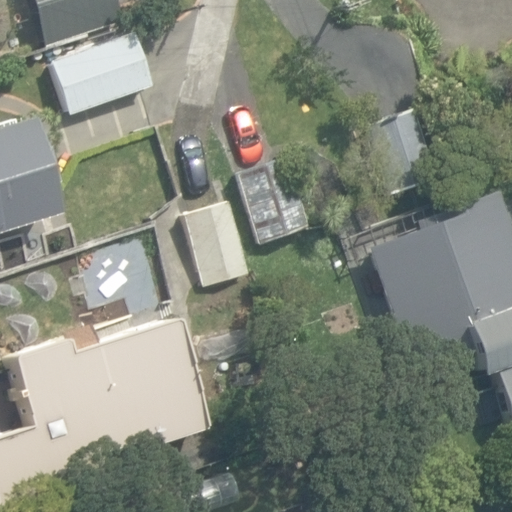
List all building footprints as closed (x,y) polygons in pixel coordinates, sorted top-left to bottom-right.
[(19,0),(36,49),(113,23),(105,0),(19,0)] [(45,62),(64,114),(141,87),(122,35),(45,62)] [(354,129),(378,196),(429,178),(404,110),(354,129)] [(0,234),(50,218),(19,120),(0,125),(0,234)] [(226,172),(254,247),(301,229),(273,154),(226,172)] [(476,369),(506,451),(511,448),(511,250),(491,192),(477,197),(355,242),(403,375),(452,358),(459,376),(476,369)] [(174,215),(197,286),(242,272),(219,201),(174,215)] [(0,433),(0,509),(105,475),(98,456),(137,443),(140,452),(197,433),(160,322),(81,348),(76,333),(0,357),(0,364),(21,427),(0,433)]
